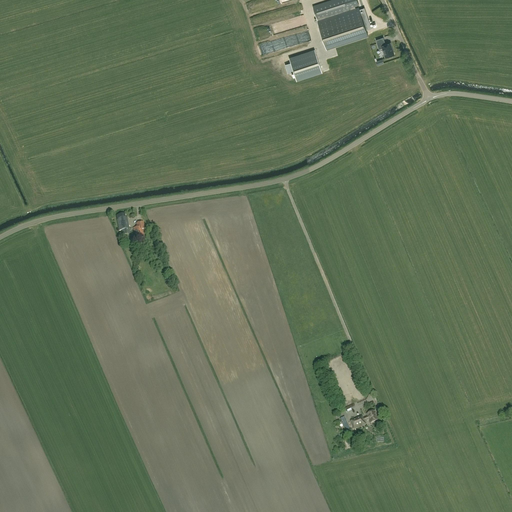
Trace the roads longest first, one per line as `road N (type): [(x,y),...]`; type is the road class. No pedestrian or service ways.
road 1 (unclassified): [(0,238),(51,218),(292,177),(429,98)]
road 2 (track): [(377,403),(285,179)]
